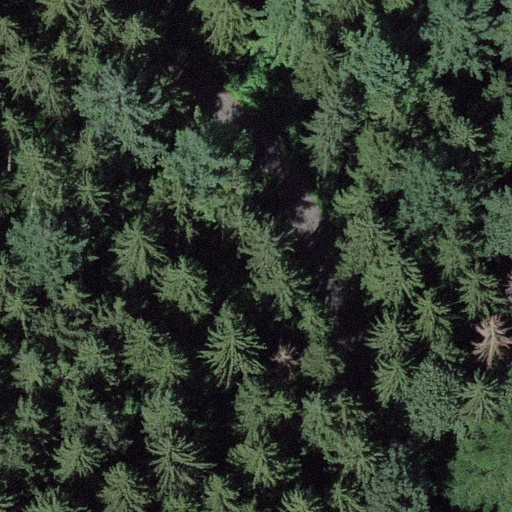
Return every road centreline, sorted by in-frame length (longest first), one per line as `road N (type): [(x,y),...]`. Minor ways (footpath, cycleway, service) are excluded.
road 1 (track): [(391,511),(317,236),(288,173),(238,119),(97,0)]
road 2 (track): [(0,271),(74,294),(139,350),(264,511)]
